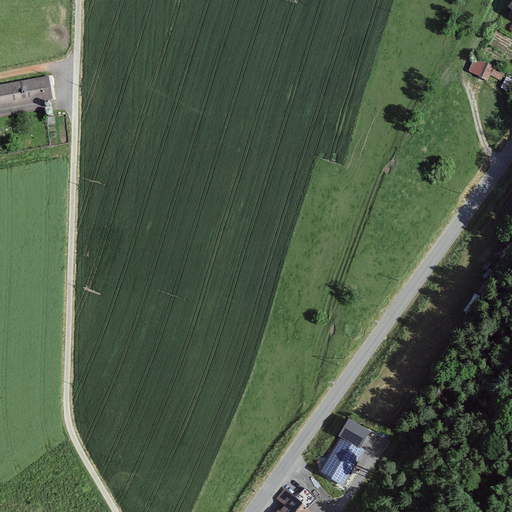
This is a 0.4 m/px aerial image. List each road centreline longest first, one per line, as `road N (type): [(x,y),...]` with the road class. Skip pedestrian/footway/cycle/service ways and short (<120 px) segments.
road 1 (unclassified): [(78,0),(66,412),(116,511)]
road 2 (tertiary): [(252,511),(511,144)]
